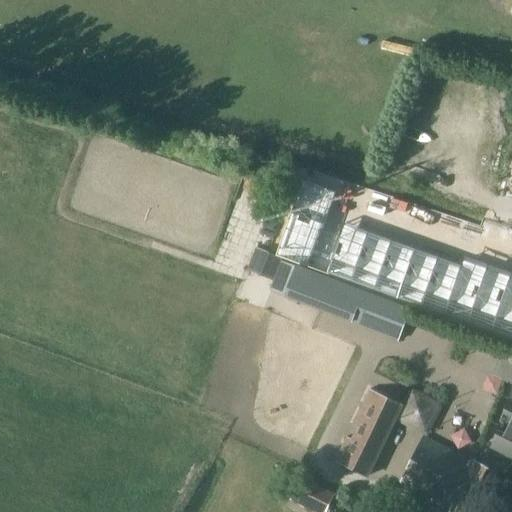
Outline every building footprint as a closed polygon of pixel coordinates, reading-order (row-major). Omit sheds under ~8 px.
[(303,181),(291,213),(326,225),(337,193),(303,181)] [(291,213),(276,255),(328,274),(341,235),(324,229),(326,225),(291,213)] [(341,235),(328,274),(351,282),(370,230),(346,221),(341,235)] [(370,230),(351,282),(374,290),(393,238),(370,230)] [(393,238),(374,290),(398,298),(416,246),(393,238)] [(416,246),(398,298),(421,307),(440,254),(416,246)] [(440,254),(421,307),(444,315),(463,263),(440,254)] [(463,263),(444,315),(468,323),(488,268),(464,259),(463,263)] [(399,341),(411,310),(405,308),(394,303),(383,299),(372,295),(361,290),(350,286),(338,282),(327,277),(297,265),(285,296),(399,341)] [(488,268),(468,323),(491,332),(511,276),(488,268)] [(511,276),(491,332),(511,338),(511,276)] [(347,436),(335,460),(366,475),(402,403),(371,388),(353,425),(358,427),(352,439),(347,436)] [(511,390),(492,448),(511,457),(511,390)] [(414,393),(401,419),(427,431),(440,406),(414,393)] [(470,461),(423,436),(398,483),(450,511),(477,511),(499,473),(472,458),(470,461)] [(326,511),(336,493),(303,477),(291,499),(316,511),(326,511)]
